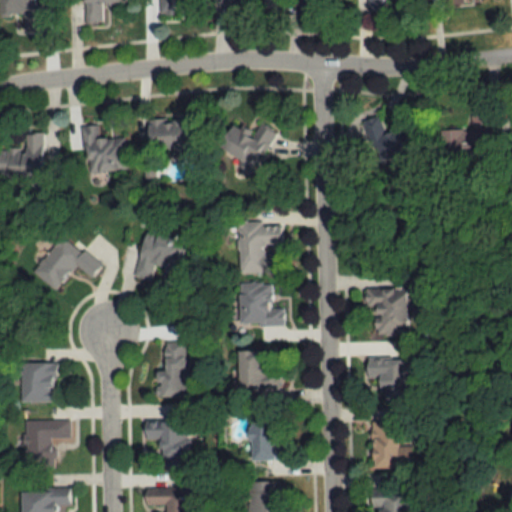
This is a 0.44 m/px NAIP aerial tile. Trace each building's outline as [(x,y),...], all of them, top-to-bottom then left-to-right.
[(34,5),(33,0),(0,0),(0,14),(23,14),(23,30),(41,29),(40,5),(34,5)] [(82,0),(82,23),(101,23),(101,6),(128,6),(127,0),(82,0)] [(156,0),(157,14),(176,14),(175,0),(156,0)] [(301,0),(301,12),(319,12),(319,0),(301,0)] [(384,0),(366,0),(366,11),(385,11),(384,0)] [(443,129),(444,163),(491,163),(490,114),(471,114),(471,129),(443,129)] [(149,119),(150,149),(193,147),(191,117),(149,119)] [(408,121),(384,130),(380,117),(363,123),(380,171),(421,156),(408,121)] [(273,133),(260,125),(254,135),(233,122),(218,146),(253,167),(273,133)] [(126,170),(125,136),(98,136),(98,124),(83,125),(84,171),(126,170)] [(25,132),(25,148),(0,148),(0,174),(43,175),(43,132),(25,132)] [(238,273),(273,273),(273,252),(264,252),(264,244),(281,244),(281,222),(238,222),(238,273)] [(133,276),(151,281),(155,266),(178,273),(187,239),(147,228),(133,276)] [(59,235),(34,273),(58,288),(71,268),(91,280),(103,262),(59,235)] [(239,283),(239,325),(284,325),(284,307),(271,307),(271,283),(239,283)] [(407,333),(406,287),(365,288),(365,307),(375,306),(376,335),(407,333)] [(188,341),(161,341),(162,396),(189,396),(188,341)] [(238,350),(239,400),(254,400),(254,391),(282,390),(281,371),(265,371),(265,350),(238,350)] [(377,378),(377,401),(413,401),(413,359),(367,359),(367,378),(377,378)] [(54,363),(21,363),(21,402),(54,402),(54,363)] [(249,460),(287,460),(287,451),(274,451),(274,417),(248,417),(249,460)] [(24,420),(24,469),(54,469),(54,438),(70,438),(70,420),(24,420)] [(188,420),(145,421),(145,440),(160,439),(160,468),(189,467),(188,420)] [(411,445),(398,445),(398,420),(371,420),(371,468),(411,468),(411,445)] [(280,511),(281,481),(248,481),(247,511),(280,511)] [(163,511),(194,511),(195,487),(145,487),(145,505),(163,506),(163,511)] [(54,511),(55,511),(70,511),(69,489),(22,490),(22,511),(54,511)] [(370,511),(375,511),(406,511),(406,494),(370,495),(370,511)]
